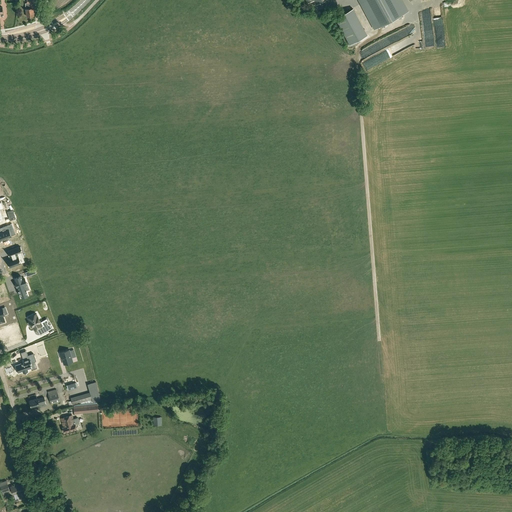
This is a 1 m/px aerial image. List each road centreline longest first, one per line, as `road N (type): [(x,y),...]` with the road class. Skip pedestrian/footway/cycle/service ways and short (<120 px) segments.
road 1 (track): [(379,341),(357,49),(372,36),(356,4)]
road 2 (residential): [(50,511),(0,367)]
